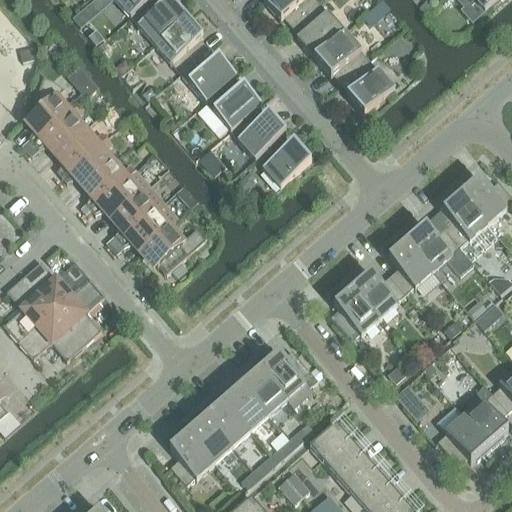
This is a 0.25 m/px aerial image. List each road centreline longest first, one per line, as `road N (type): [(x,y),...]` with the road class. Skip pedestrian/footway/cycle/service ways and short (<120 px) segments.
road 1 (residential): [(456,511),(274,293)]
road 2 (residential): [(382,200),(213,0)]
road 3 (residential): [(184,371),(58,229)]
road 4 (residential): [(274,293),(382,200)]
road 5 (residential): [(382,200),(477,117)]
